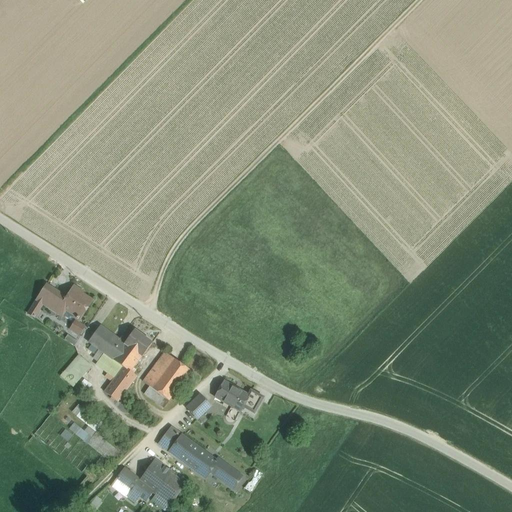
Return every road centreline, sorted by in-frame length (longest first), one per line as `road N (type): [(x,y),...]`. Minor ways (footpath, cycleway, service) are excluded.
road 1 (unclassified): [(0,222),(261,381),(397,425),(511,487)]
road 2 (track): [(418,0),(193,227),(167,260),(148,312)]
